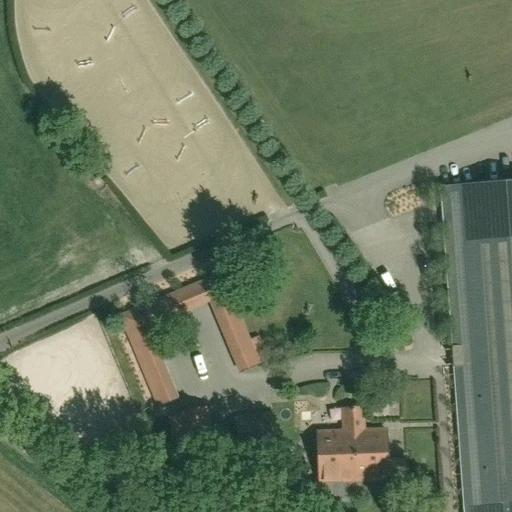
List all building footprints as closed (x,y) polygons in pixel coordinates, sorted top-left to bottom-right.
[(511,511),(511,181),(439,187),(463,511),(511,511)] [(221,273),(119,316),(158,408),(174,401),(142,325),(212,295),(244,371),(260,365),(221,273)] [(171,438),(176,463),(177,467),(218,460),(208,408),(166,415),(171,438)] [(318,432),(320,483),(405,479),(405,459),(387,460),(386,430),(361,431),(360,408),(344,409),(345,431),(318,432)] [(240,453),(278,448),(273,413),(235,418),(240,453)]
